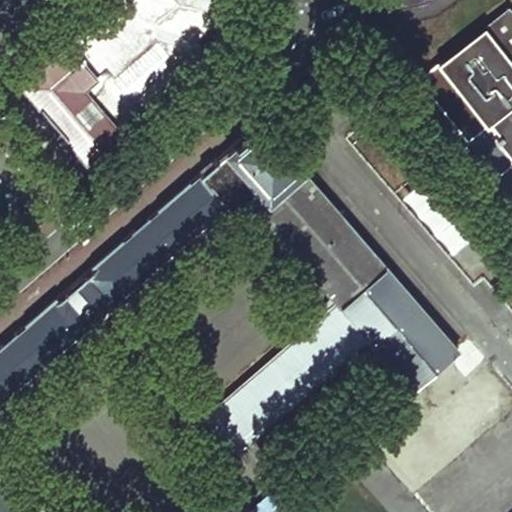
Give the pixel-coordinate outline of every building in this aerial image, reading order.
[(115,0),(22,79),(55,117),(88,155),(120,128),(118,126),(207,51),(192,35),(223,8),(216,0),(115,0)] [(511,4),(423,74),(473,137),(493,122),(511,146),(511,4)] [(0,511),(30,511),(0,476),(0,387),(221,196),(228,204),(236,205),(248,196),(338,299),(207,414),(237,449),(369,335),(414,387),(458,349),(260,121),(233,145),(0,347),(0,511)] [(385,157),(373,166),(390,189),(403,180),(385,157)] [(425,196),(473,253),(486,243),(437,186),(425,196)]
